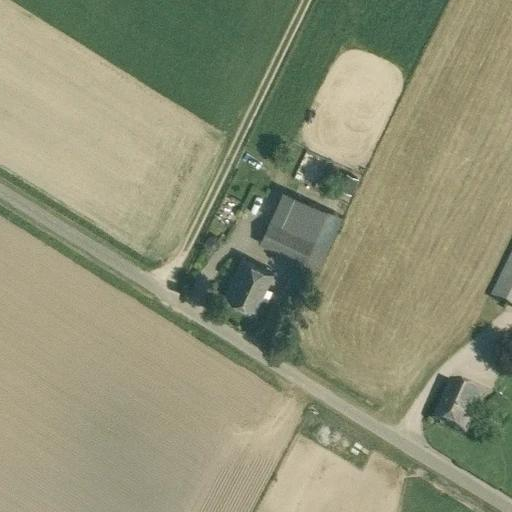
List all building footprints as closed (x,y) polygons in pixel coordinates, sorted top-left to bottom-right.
[(347,174),(340,188),(350,193),(357,178),(347,174)] [(296,232),(315,241),(329,211),(310,202),(296,232)] [(303,266),(315,241),(296,232),(276,223),(271,220),(259,245),(303,266)] [(221,244),(219,239),(213,236),(208,237),(205,243),(207,248),(212,251),(218,249),(221,244)] [(511,308),(511,251),(490,297),(511,308)] [(255,310),(273,273),(242,259),(225,295),(255,310)] [(297,303),(304,287),(289,280),(282,296),(297,303)] [(464,435),(481,396),(450,383),(433,421),(464,435)]
